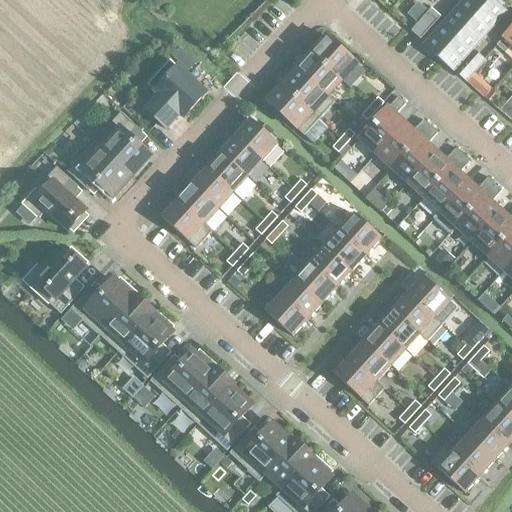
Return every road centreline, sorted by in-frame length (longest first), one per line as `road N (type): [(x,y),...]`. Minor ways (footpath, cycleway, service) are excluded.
road 1 (residential): [(124,231),(429,511)]
road 2 (residential): [(124,231),(328,0)]
road 3 (residential): [(331,0),(511,168)]
